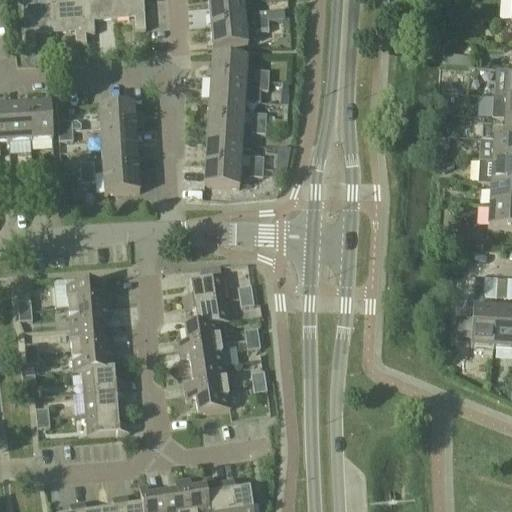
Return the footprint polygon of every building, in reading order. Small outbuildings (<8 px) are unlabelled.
[(35,43),(56,41),(52,0),(42,0),(43,5),(23,6),(26,53),(36,52),(35,43)] [(52,0),(56,41),(76,40),(77,50),(86,49),(86,39),(85,21),(84,21),(82,0),(52,0)] [(82,0),(84,21),(85,21),(86,39),(95,39),(94,26),(114,24),(112,0),(82,0)] [(112,0),(114,24),(134,23),(135,36),(145,36),(142,0),(112,0)] [(205,0),(206,10),(242,7),(241,0),(205,0)] [(206,10),(208,31),(244,28),(242,7),(206,10)] [(268,25),(267,15),(253,17),(254,26),(268,25)] [(463,23),(450,22),(450,30),(463,31),(463,23)] [(268,25),(254,26),(254,27),(255,37),(269,35),(268,26),(268,25)] [(246,50),(245,38),(244,28),(208,31),(210,53),(246,50)] [(467,59),(447,58),(446,70),(467,71),(467,59)] [(209,83),(245,85),(246,63),(210,61),(209,83)] [(253,85),(267,86),(268,76),(253,75),(253,85)] [(209,83),(208,105),(244,106),(245,85),(209,83)] [(266,96),(267,86),(253,85),(252,95),(266,96)] [(491,123),(503,124),(511,124),(511,101),(505,101),(493,100),(491,123)] [(208,105),(207,126),(242,128),(244,106),(208,105)] [(28,110),(30,146),(53,144),(50,109),(28,110)] [(28,110),(7,112),(9,147),(30,146),(28,110)] [(99,135),(135,133),(133,111),(98,113),(99,135)] [(7,112),(0,112),(0,147),(9,147),(7,112)] [(453,112),(439,112),(438,120),(453,120),(453,112)] [(250,128),(265,129),(265,119),(251,118),(250,128)] [(493,130),(492,144),(511,145),(511,124),(503,124),(503,131),(493,130)] [(76,125),(71,125),(72,134),(77,133),(80,133),(80,128),(76,125)] [(207,126),(205,148),(241,149),(242,128),(207,126)] [(57,128),(57,138),(72,137),(71,127),(57,128)] [(264,139),(265,129),(250,128),(250,138),(264,139)] [(99,135),(101,157),(136,155),(135,133),(99,135)] [(72,137),(57,138),(58,148),(72,147),(72,137)] [(435,141),(434,161),(447,162),(449,142),(435,141)] [(511,145),(492,144),(492,145),(480,144),(479,166),(491,166),(491,167),(511,168),(511,145)] [(205,148),(204,169),(240,171),(241,149),(205,148)] [(101,157),(102,179),(138,176),(136,155),(101,157)] [(248,171),(262,172),(263,162),(248,161),(248,171)] [(511,168),(491,167),(489,188),(511,189),(511,168)] [(79,170),(80,180),(94,179),(94,169),(79,170)] [(239,193),(240,171),(204,169),(203,191),(239,193)] [(261,182),(262,172),(248,171),(247,181),(261,182)] [(32,175),(33,190),(43,189),(43,174),(32,175)] [(23,190),(33,190),(32,175),(22,176),(23,190)] [(139,198),(138,176),(102,179),(104,201),(139,198)] [(94,179),(80,180),(81,190),(95,189),(94,179)] [(511,189),(489,188),(488,210),(511,211),(511,189)] [(511,233),(511,211),(488,210),(487,232),(511,233)] [(469,352),(491,353),(494,313),(479,312),(480,303),(481,303),(483,283),(474,282),(472,312),(469,352)] [(183,311),(224,305),(221,284),(189,289),(192,302),(182,304),(183,311)] [(496,284),(495,304),(504,305),(505,285),(496,284)] [(66,291),(68,313),(110,310),(109,302),(100,303),(98,289),(66,291)] [(237,293),(239,303),(252,301),(250,291),(237,293)] [(252,301),(239,303),(240,312),(253,310),(252,301)] [(194,317),(196,331),(206,329),(206,330),(217,329),(228,327),(224,305),(183,311),(184,319),(194,317)] [(18,317),(31,316),(30,306),(17,307),(18,317)] [(68,313),(70,335),(102,332),(101,318),(110,317),(110,310),(68,313)] [(511,314),(494,313),(491,353),(511,354),(511,314)] [(31,325),(31,316),(18,317),(19,326),(31,325)] [(177,349),(178,356),(220,350),(217,329),(206,330),(206,329),(196,331),(184,333),(186,347),(177,349)] [(70,335),(71,356),(113,353),(113,345),(103,346),(102,332),(70,335)] [(244,336),(245,346),(258,344),(256,334),(244,336)] [(258,344),(245,346),(246,355),(259,353),(258,344)] [(25,360),(38,359),(37,348),(24,350),(25,360)] [(188,362),(190,376),(223,371),(220,350),(178,356),(179,364),(188,362)] [(73,378),(82,378),(94,377),(94,376),(106,375),(105,361),(114,361),(113,353),(71,356),(73,378)] [(38,368),(38,359),(25,360),(26,369),(38,368)] [(183,392),(185,399),(227,393),(223,371),(190,376),(192,390),(183,392)] [(82,378),(83,399),(125,395),(124,388),(115,388),(114,374),(106,375),(94,376),(94,377),(82,378)] [(250,379),(252,389),(264,387),(263,377),(250,379)] [(34,380),(22,381),(21,381),(22,391),(35,389),(34,380)] [(264,387),(252,389),(253,398),(266,396),(264,387)] [(230,415),(227,393),(185,399),(186,407),(195,405),(197,420),(230,415)] [(83,399),(85,420),(117,418),(116,404),(125,403),(125,395),(83,399)] [(35,424),(48,423),(47,414),(34,415),(35,424)] [(119,432),(117,418),(85,420),(87,443),(129,440),(128,431),(119,432)] [(49,433),(48,423),(35,424),(36,434),(49,433)] [(188,486),(181,487),(184,511),(207,511),(206,501),(204,493),(190,495),(188,486)] [(176,498),(162,500),(163,511),(184,511),(181,487),(174,488),(176,498)] [(226,489),(229,511),(251,511),(249,494),(235,497),(233,488),(226,489)] [(219,499),(206,501),(207,511),(229,511),(226,489),(218,490),(219,499)] [(138,493),(141,510),(141,511),(163,511),(162,500),(148,502),(146,492),(138,493)] [(127,503),(119,504),(120,511),(141,511),(141,510),(128,511),(127,503)]
